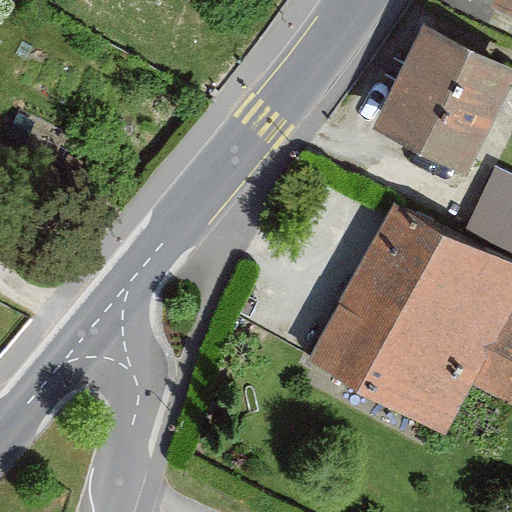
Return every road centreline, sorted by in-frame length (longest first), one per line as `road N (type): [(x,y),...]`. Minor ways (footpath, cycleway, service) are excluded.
road 1 (tertiary): [(97,321),(343,0)]
road 2 (residential): [(97,321),(138,386),(110,511)]
road 3 (tertiary): [(0,438),(97,321)]
